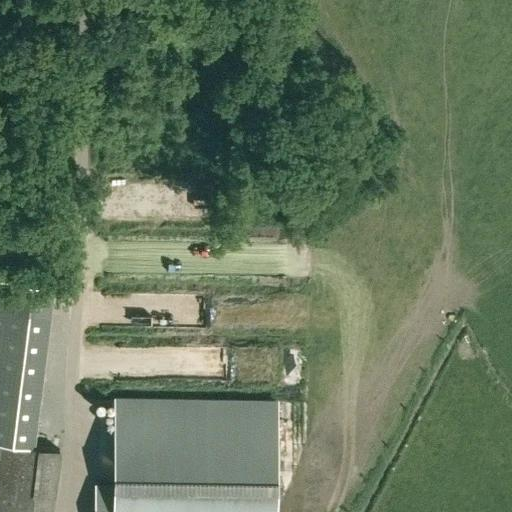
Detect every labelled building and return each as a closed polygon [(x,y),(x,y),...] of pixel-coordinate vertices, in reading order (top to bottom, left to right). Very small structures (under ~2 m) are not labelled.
[(256,319),(254,300),(244,301),(246,320),(256,319)] [(181,366),(180,346),(165,347),(166,367),(181,366)] [(274,511),(276,398),(111,395),(110,483),(92,482),(91,511),(274,511)] [(0,397),(0,440),(33,445),(39,402),(0,397)] [(0,511),(50,511),(59,448),(33,445),(0,440),(0,511)]
